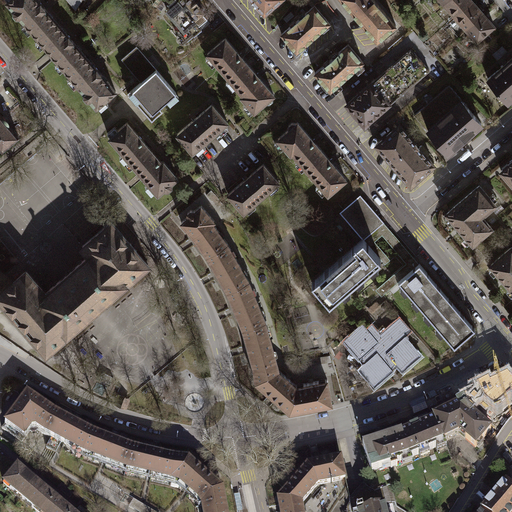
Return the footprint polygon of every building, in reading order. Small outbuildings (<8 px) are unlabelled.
[(7,0),(5,2),(37,39),(56,22),(37,0),(7,0)] [(67,0),(76,10),(82,0),(67,0)] [(166,11),(183,31),(195,21),(199,25),(208,17),(194,1),(193,0),(177,0),(171,0),(168,3),(171,6),(166,11)] [(250,0),(262,13),(277,0),(250,0)] [(380,43),(398,26),(375,0),(342,0),(361,21),(380,43)] [(447,0),(443,4),(454,16),(472,0),(471,0),(447,0)] [(454,16),(465,29),(483,13),(472,0),(454,16)] [(294,51),(328,23),(313,5),(298,17),(279,33),(294,51)] [(465,29),(476,42),(494,26),(483,13),(465,29)] [(37,39),(64,72),(84,55),(56,22),(37,39)] [(255,73),(225,38),(207,54),(237,89),(255,73)] [(314,71),(329,89),(361,61),(346,43),(331,56),(314,71)] [(141,82),(156,68),(136,46),(121,59),(141,82)] [(409,48),(369,83),(387,104),(427,70),(409,48)] [(64,72),(95,108),(115,91),(84,55),(64,72)] [(511,57),(508,61),(488,79),(507,101),(511,96),(511,57)] [(156,68),(141,82),(127,93),(152,122),(162,112),(158,107),(176,92),(156,68)] [(255,73),(237,89),(243,95),(241,96),(254,111),(264,103),(269,103),(272,100),(272,96),(274,95),(255,73)] [(344,104),(363,125),(364,124),(379,112),(387,104),(369,83),(359,91),(344,104)] [(449,85),(415,114),(448,153),(463,140),(482,124),(449,85)] [(194,118),(176,133),(193,152),(228,122),(211,103),(194,118)] [(379,112),(364,124),(372,133),(387,121),(379,112)] [(0,146),(2,150),(18,135),(9,125),(9,121),(7,118),(5,117),(3,116),(0,113),(0,146)] [(298,159),(316,144),(297,122),(295,124),(291,123),(288,126),(288,129),(277,139),(290,154),(293,153),(298,159)] [(110,138),(139,172),(157,157),(127,123),(110,138)] [(375,143),(408,184),(432,164),(414,143),(398,124),(375,143)] [(345,179),(316,144),(298,159),(328,194),(345,179)] [(139,172),(160,197),(170,187),(171,183),(177,177),(163,161),(162,162),(157,157),(139,172)] [(511,160),(500,170),(511,183),(511,160)] [(245,178),(227,193),(244,213),(280,182),(263,162),(245,178)] [(460,229),(473,244),(492,228),(482,216),(496,204),(479,184),(446,212),(460,229)] [(361,194),(340,212),(362,238),(363,238),(364,239),(384,222),(378,214),(361,194)] [(192,235),(206,255),(228,242),(213,222),(215,220),(201,204),(180,221),(192,235)] [(90,254),(46,293),(26,270),(0,292),(0,298),(46,351),(148,264),(111,221),(83,246),(90,254)] [(363,238),(362,238),(354,246),(356,249),(316,284),(313,281),(312,282),(330,302),(381,258),(372,248),(364,239),(363,238)] [(206,255),(226,290),(249,279),(228,242),(206,255)] [(511,289),(511,248),(511,247),(490,265),(503,279),(511,289)] [(0,292),(26,270),(20,263),(6,275),(0,271),(0,292)] [(452,345),(469,330),(422,274),(425,271),(417,263),(409,270),(397,280),(452,345)] [(226,290),(241,329),(266,321),(249,279),(226,290)] [(375,385),(394,369),(393,368),(397,364),(403,371),(422,354),(406,336),(412,330),(399,316),(380,332),(372,323),(367,327),(361,320),(359,322),(360,324),(343,339),(360,357),(361,356),(365,361),(358,367),(375,385)] [(241,329),(252,367),(278,364),(266,321),(241,329)] [(278,364),(252,367),(255,382),(289,412),(296,410),(294,396),(298,395),(296,384),(279,369),(278,364)] [(294,396),(296,410),(331,404),(327,379),(296,384),(298,395),(294,396)] [(54,412),(27,394),(2,428),(21,441),(30,430),(37,429),(42,432),(54,412)] [(129,398),(119,395),(116,404),(126,407),(129,398)] [(465,400),(435,416),(445,440),(460,433),(476,448),(492,430),(474,414),(476,411),(471,403),(467,405),(465,400)] [(92,433),(54,412),(42,432),(83,454),(92,433)] [(402,431),(410,457),(446,443),(445,440),(435,416),(402,431)] [(402,431),(363,444),(372,471),(391,465),(392,468),(398,465),(397,461),(410,457),(402,431)] [(133,448),(92,433),(83,454),(127,470),(133,448)] [(175,458),(133,448),(127,470),(172,480),(175,458)] [(285,490),(302,505),(317,485),(345,478),(340,456),(307,464),(285,490)] [(188,458),(175,458),(172,480),(180,483),(198,500),(202,505),(225,501),(223,489),(188,458)] [(43,511),(56,497),(18,465),(4,483),(38,511),(43,511)] [(427,478),(439,494),(447,488),(435,472),(427,478)] [(484,511),(511,511),(511,486),(505,480),(481,509),(482,510),(484,511)] [(387,486),(382,487),(385,503),(390,502),(387,486)] [(303,511),(302,505),(285,490),(278,498),(280,511),(303,511)] [(73,511),(56,497),(43,511),(73,511)] [(357,511),(357,510),(352,511),(349,499),(346,507),(347,511),(357,511)] [(226,511),(225,501),(202,505),(203,511),(226,511)] [(357,510),(357,511),(386,511),(384,503),(363,508),(361,505),(356,506),(357,510)]
